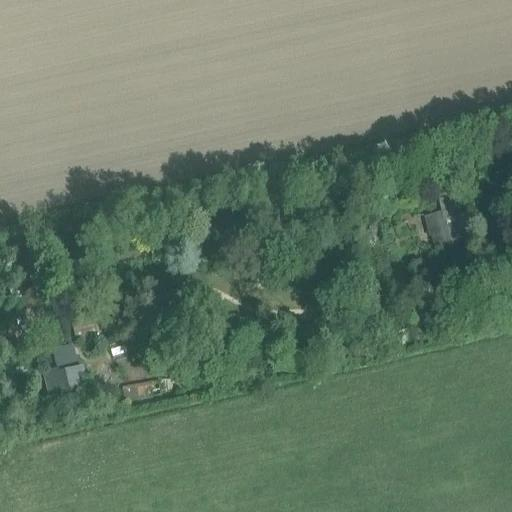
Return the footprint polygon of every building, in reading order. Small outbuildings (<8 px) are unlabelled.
[(441,214),(424,218),(429,239),(432,238),(434,247),(465,240),(455,198),(452,198),(450,189),(436,192),(441,214)] [(208,228),(212,249),(243,244),(239,222),(208,228)] [(27,268),(32,289),(42,287),(38,266),(27,268)] [(72,328),(74,344),(96,339),(93,323),(72,328)] [(37,359),(48,397),(78,388),(67,350),(37,359)] [(121,388),(124,403),(160,397),(157,382),(121,388)]
